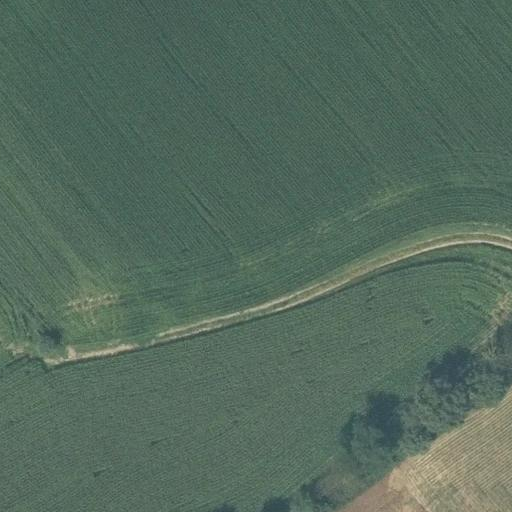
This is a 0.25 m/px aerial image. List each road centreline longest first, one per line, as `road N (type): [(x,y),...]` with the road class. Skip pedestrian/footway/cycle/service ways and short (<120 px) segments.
road 1 (track): [(303,511),(511,356)]
road 2 (track): [(511,247),(474,239),(431,247),(285,306)]
